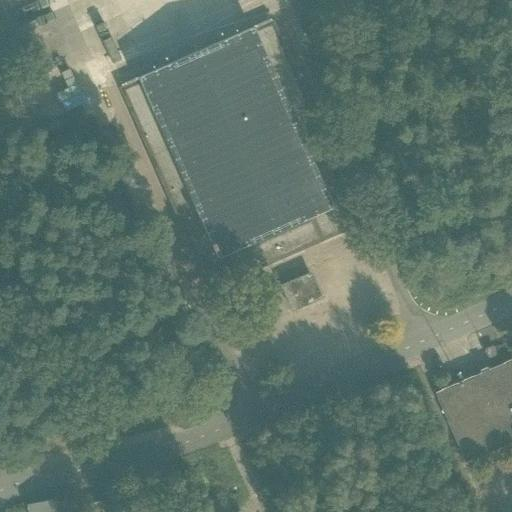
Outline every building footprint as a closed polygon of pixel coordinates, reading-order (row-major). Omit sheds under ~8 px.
[(304,0),(290,6),(303,36),(378,3),(376,0),(304,0)] [(121,88),(157,171),(210,289),(361,224),(271,22),(252,31),(251,29),(139,78),(139,80),(121,88)] [(323,33),(307,39),(312,51),(328,44),(323,33)] [(282,287),(293,312),(321,299),(310,275),(282,287)] [(184,291),(176,295),(179,301),(187,298),(184,291)] [(485,348),(487,354),(494,352),(492,346),(485,348)] [(511,359),(434,394),(465,463),(511,442),(511,359)] [(66,511),(64,499),(28,506),(28,511),(66,511)]
